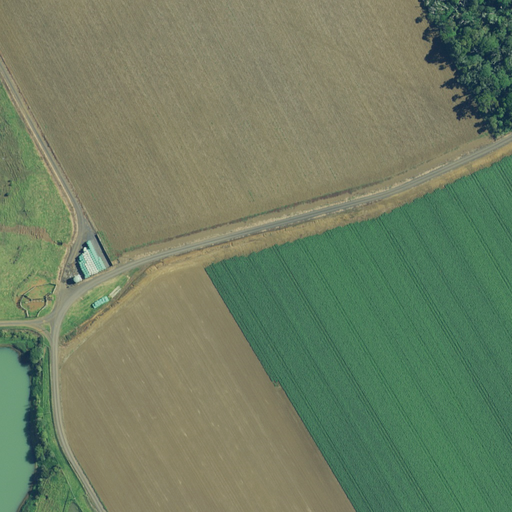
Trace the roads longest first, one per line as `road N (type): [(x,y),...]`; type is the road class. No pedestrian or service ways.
road 1 (unknown): [(511,139),(373,202),(124,270),(57,307)]
road 2 (unknown): [(57,307),(82,230),(0,70)]
road 3 (unknown): [(98,511),(56,431),(57,307)]
